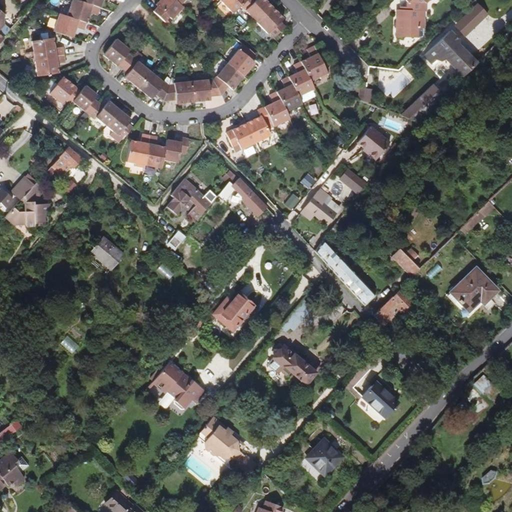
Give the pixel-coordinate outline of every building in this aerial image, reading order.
[(86,23),(90,12),(97,15),(100,7),(80,1),(76,0),(72,0),(67,16),(86,23)] [(172,19),(183,7),(180,5),(174,0),(159,0),(155,5),(157,6),(153,11),(164,22),(169,17),(172,19)] [(221,0),(221,1),(233,13),(241,6),(246,0),(221,0)] [(256,22),(272,7),(265,0),(246,0),(241,6),(256,22)] [(423,29),(424,19),(423,19),(423,11),(425,11),(426,3),(429,0),(404,0),(407,2),(406,7),(402,10),(400,10),(397,10),(397,18),(398,18),(398,37),(418,38),(418,28),(423,29)] [(284,19),(272,7),(256,22),(268,34),(269,33),(273,38),(285,27),(280,22),(284,19)] [(0,40),(9,30),(3,24),(2,14),(0,12),(0,40)] [(84,30),(86,23),(67,16),(59,14),(53,31),(73,38),(76,28),(84,30)] [(450,30),(423,56),(432,64),(436,59),(441,61),(444,58),(446,60),(461,76),(462,77),(477,63),(462,47),(463,45),(459,40),(450,30)] [(64,55),(63,47),(54,48),(52,38),(31,41),(33,51),(30,52),(32,60),(34,60),(64,55)] [(132,57),(127,53),(130,50),(116,39),(103,55),(117,66),(117,65),(122,70),(132,57)] [(243,76),(254,63),(251,59),(255,54),(243,44),(227,63),(243,76)] [(328,75),(314,46),(306,49),(310,57),(300,62),(310,81),(319,77),(320,79),(328,75)] [(58,73),(57,64),(65,62),(64,55),(34,60),(37,77),(58,73)] [(151,72),(132,57),(122,70),(127,73),(124,77),(138,88),(151,72)] [(310,81),(300,62),(293,65),(297,72),(288,77),(298,96),(314,89),(310,81)] [(232,90),(243,76),(227,63),(213,80),(221,96),(228,87),(232,90)] [(164,102),(169,85),(165,82),(164,83),(151,72),(138,88),(151,99),(154,95),(164,102)] [(72,102),(80,91),(63,77),(49,94),(61,104),(65,99),(70,104),(72,102)] [(298,96),(288,77),(280,80),(284,88),(276,92),(285,112),(301,103),(298,96)] [(221,96),(213,80),(208,81),(208,80),(191,81),(193,102),(210,100),(210,97),(221,96)] [(193,102),(191,81),(174,83),(174,84),(169,85),(164,102),(175,100),(176,104),(193,102)] [(415,121),(442,96),(432,85),(400,116),(415,121)] [(88,115),(99,103),(94,99),(96,95),(85,86),(80,91),(72,102),(88,115)] [(285,112),(276,92),(268,95),(272,103),(264,107),(273,126),(274,126),(289,119),(285,112)] [(120,110),(108,101),(104,107),(99,103),(88,115),(94,120),(96,118),(106,126),(120,110)] [(271,136),(267,129),(273,126),(264,107),(257,110),(261,116),(246,123),(255,143),(271,136)] [(122,140),(133,127),(127,123),(131,119),(120,110),(106,126),(112,131),(109,135),(119,143),(122,139),(122,140)] [(255,143),(246,123),(225,133),(235,153),(255,143)] [(383,140),(367,129),(358,141),(365,147),(364,148),(372,154),(375,150),(380,144),(383,140)] [(144,165),(149,136),(142,134),(140,142),(131,140),(126,162),(136,164),(136,166),(143,168),(144,165)] [(162,160),(165,147),(155,145),(157,137),(149,135),(149,136),(144,165),(161,168),(162,160)] [(177,163),(179,153),(186,154),(188,139),(181,137),(180,142),(166,139),(165,147),(162,160),(177,163)] [(73,168),(81,158),(68,147),(63,152),(51,166),(56,171),(62,176),(71,166),(73,168)] [(48,179),(56,171),(51,166),(43,174),(48,179)] [(358,194),(367,184),(348,168),(339,179),(358,194)] [(36,182),(27,175),(25,177),(34,185),(36,182)] [(180,214),(193,198),(200,204),(192,215),(198,220),(214,199),(190,180),(192,178),(188,175),(170,196),(175,199),(169,205),(180,214)] [(22,197),(34,185),(25,177),(16,187),(18,189),(14,193),(21,199),(22,197)] [(224,201),(233,189),(240,195),(243,198),(241,200),(257,216),(266,208),(250,191),(238,178),(235,183),(231,178),(217,195),(224,201)] [(44,214),(49,209),(49,204),(35,205),(35,202),(40,202),(38,180),(36,182),(34,185),(22,197),(23,198),(24,211),(17,212),(12,208),(4,217),(12,225),(25,226),(25,224),(41,226),(44,214)] [(0,202),(5,207),(13,199),(1,188),(0,189),(0,202)] [(334,214),(321,203),(327,195),(320,189),(301,213),(309,220),(313,215),(326,225),(334,214)] [(291,209),(299,199),(293,194),(284,204),(291,209)] [(341,206),(327,195),(321,203),(334,214),(341,206)] [(110,265),(122,251),(104,235),(91,249),(110,265)] [(344,264),(323,240),(314,252),(334,273),(344,264)] [(511,242),(502,251),(511,263),(511,262),(511,242)] [(363,305),(374,296),(344,264),(334,273),(363,305)] [(481,305),(497,290),(475,268),(448,293),(467,312),(478,301),(481,305)] [(218,284),(209,276),(203,282),(213,290),(218,284)] [(399,289),(372,315),(381,324),(397,310),(404,317),(415,307),(399,289)] [(232,332),(253,306),(237,292),(228,303),(224,300),(211,315),(232,332)] [(294,330),(312,307),(303,299),(279,327),(285,332),(290,327),(294,330)] [(196,331),(204,321),(196,315),(188,324),(196,331)] [(309,367),(285,347),(283,349),(280,347),(278,350),(273,349),(272,349),(272,350),(271,350),(271,351),(271,352),(271,353),(272,354),(274,356),(267,364),(278,374),(280,371),(286,377),(290,372),(305,385),(320,367),(313,362),(309,367)] [(421,353),(414,360),(434,383),(441,376),(421,353)] [(205,392),(190,379),(189,381),(181,374),(182,372),(169,361),(151,383),(164,394),(166,391),(167,393),(175,399),(173,401),(173,404),(180,410),(184,409),(191,400),(195,404),(205,392)] [(483,396),(493,386),(483,376),(473,385),(483,396)] [(384,417),(398,402),(376,382),(362,397),(384,417)] [(473,409),(483,399),(473,389),(463,399),(473,409)] [(173,401),(175,399),(167,393),(160,402),(167,408),(173,401)] [(472,411),(462,400),(456,406),(466,416),(472,411)] [(335,414),(329,408),(326,412),(332,418),(335,414)] [(269,434),(276,427),(266,417),(259,425),(269,434)] [(244,456),(238,450),(242,445),(230,436),(232,432),(226,428),(224,431),(218,427),(220,423),(213,418),(200,435),(207,441),(206,452),(212,457),(220,458),(229,465),(229,470),(233,473),(237,468),(248,476),(257,464),(245,455),(244,456)] [(0,440),(20,425),(14,420),(10,425),(0,432),(0,440)] [(324,475),(341,457),(323,439),(306,458),(324,475)] [(0,484),(4,482),(6,484),(7,486),(13,481),(16,485),(24,479),(20,473),(28,466),(21,457),(16,461),(10,454),(0,462),(0,484)] [(143,476),(133,467),(128,472),(138,482),(143,476)] [(488,484),(494,479),(496,473),(490,472),(481,480),(482,485),(488,484)] [(138,511),(132,506),(117,492),(106,504),(114,511),(138,511)] [(280,511),(282,507),(265,500),(262,508),(259,507),(256,511),(280,511)]
